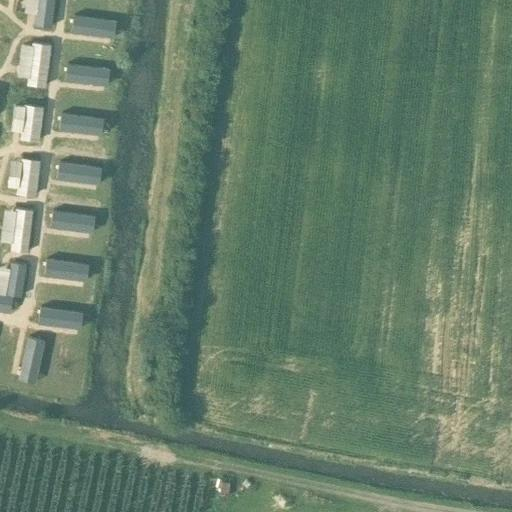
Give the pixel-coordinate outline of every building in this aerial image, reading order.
[(54,0),(36,0),(35,23),(52,25),(54,0)] [(117,18),(73,13),(71,30),(114,36),(117,18)] [(46,86),(51,44),(34,42),(28,84),(46,86)] [(110,67),(67,62),(65,79),(108,85),(110,67)] [(40,139),(43,105),(24,104),(21,138),(40,139)] [(104,116),(61,111),(59,128),(102,133),(104,116)] [(36,194),(40,158),(21,156),(17,192),(36,194)] [(102,165),(58,160),(56,178),(99,183),(102,165)] [(28,251),(33,207),(16,205),(11,249),(28,251)] [(95,214),(52,209),(50,226),(93,231),(95,214)] [(89,262),(46,257),(44,274),(87,279),(89,262)] [(12,262),(6,293),(0,292),(0,308),(11,311),(14,295),(21,296),(26,264),(12,262)] [(83,310),(40,305),(38,322),(81,327),(83,310)] [(36,381),(45,339),(28,335),(19,377),(36,381)]
